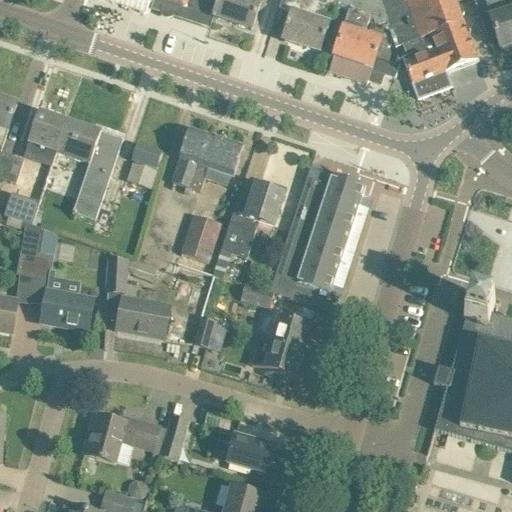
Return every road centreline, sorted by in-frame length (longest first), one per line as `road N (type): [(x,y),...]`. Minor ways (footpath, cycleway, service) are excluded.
road 1 (tertiary): [(424,149),(0,14)]
road 2 (residential): [(27,511),(65,371),(142,374),(346,438)]
road 3 (unclassified): [(346,438),(424,149)]
